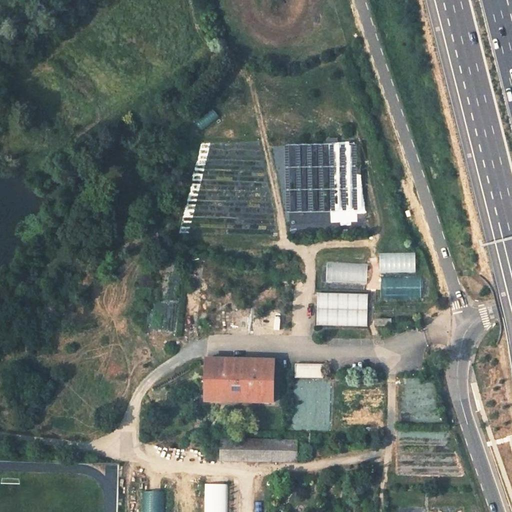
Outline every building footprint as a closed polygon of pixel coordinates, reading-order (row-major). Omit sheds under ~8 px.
[(230,182),(230,160),(194,160),(194,182),(230,182)] [(208,213),(208,221),(234,221),(234,202),(213,202),(213,203),(208,203),(208,213)] [(382,253),(382,272),(417,271),(416,253),(382,253)] [(328,280),(367,283),(369,265),(348,263),(347,269),(338,269),(338,264),(329,263),(328,280)] [(370,325),(370,292),(318,292),(318,325),(370,325)] [(274,403),(275,361),(207,359),(206,401),(274,403)] [(323,364),(296,364),(296,378),(324,378),(323,364)] [(295,411),(296,429),(326,428),(326,420),(318,420),(317,412),(306,413),(306,411),(295,411)] [(297,461),(297,442),(223,440),(222,459),(297,461)] [(204,511),(227,511),(228,484),(205,484),(204,511)] [(142,491),(142,511),(165,511),(165,491),(142,491)]
